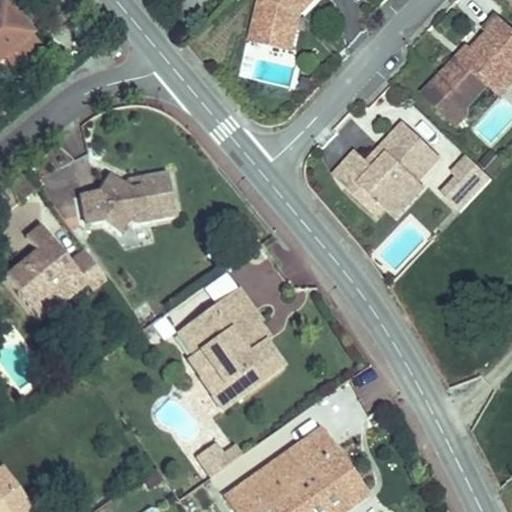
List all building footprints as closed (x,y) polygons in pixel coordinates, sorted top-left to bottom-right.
[(259,0),(252,32),(284,40),(290,14),(295,10),(300,15),(314,0),(259,0)] [(0,59),(2,58),(31,34),(3,1),(0,3),(0,59)] [(252,32),(250,41),(292,52),(300,15),(295,10),(290,14),(284,40),(252,32)] [(424,95),(457,126),(466,117),(466,110),(489,86),(511,70),(511,69),(511,33),(497,18),(486,30),(490,34),(472,53),(464,62),(459,57),(424,95)] [(31,34),(2,58),(11,69),(40,45),(31,34)] [(104,46),(113,58),(121,51),(111,40),(104,46)] [(464,62),(472,53),(467,49),(459,57),(464,62)] [(511,69),(511,70),(489,86),(501,97),(511,85),(511,69)] [(405,125),(381,149),(388,156),(352,194),(376,217),(384,209),(413,179),(417,183),(418,182),(440,159),(405,125)] [(333,177),(352,194),(388,156),(381,149),(368,164),(356,153),(333,177)] [(466,156),(434,189),(459,213),(491,180),(466,156)] [(176,216),(168,174),(138,179),(139,189),(130,191),(124,187),(110,177),(99,194),(81,197),(86,225),(104,222),(120,233),(130,219),(134,213),(144,211),(145,221),(176,216)] [(139,189),(138,179),(127,181),(124,187),(130,191),(139,189)] [(418,182),(417,183),(413,179),(384,209),(395,219),(424,188),(418,182)] [(134,213),(130,219),(135,223),(145,221),(144,211),(134,213)] [(26,239),(37,252),(40,256),(25,269),(21,265),(6,278),(31,309),(47,296),(56,308),(86,284),(92,292),(106,281),(85,251),(71,263),(41,226),(26,239)] [(40,256),(37,252),(21,265),(25,269),(40,256)] [(204,290),(216,306),(238,290),(226,273),(204,290)] [(238,290),(216,306),(189,325),(205,347),(201,350),(215,369),(238,401),(283,369),(264,341),(254,348),(244,335),(259,324),(262,323),(238,290)] [(47,296),(31,309),(40,320),(56,308),(47,296)] [(269,338),(259,324),(244,335),(254,348),(264,341),(269,338)] [(177,334),(193,356),(201,350),(205,347),(189,325),(177,334)] [(215,369),(202,378),(225,411),(238,401),(215,369)] [(322,430),(225,499),(234,511),(344,511),(369,495),(322,430)] [(212,477),(241,457),(235,448),(223,457),(214,445),(198,457),(212,477)] [(30,511),(34,510),(4,467),(0,470),(0,511),(30,511)] [(152,489),(162,482),(154,472),(145,479),(152,489)]
